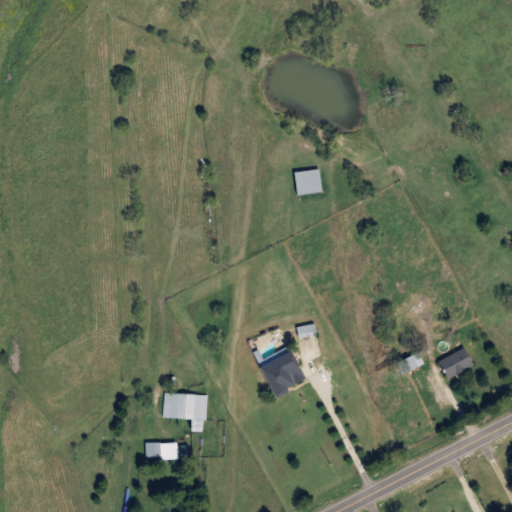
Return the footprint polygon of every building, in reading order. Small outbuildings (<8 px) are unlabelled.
[(294,171),(319,168),(321,191),(296,193),(294,171)] [(314,334),(298,335),(298,327),(313,326),(314,334)] [(438,361),(463,347),(473,364),(449,378),(438,361)] [(306,382),(275,396),(261,365),(293,351),(306,382)] [(397,362),(412,355),(418,366),(402,373),(397,362)] [(206,394),(204,430),(191,430),(192,418),(163,416),(164,392),(206,394)] [(190,465),(190,484),(177,484),(177,465),(190,465)]
